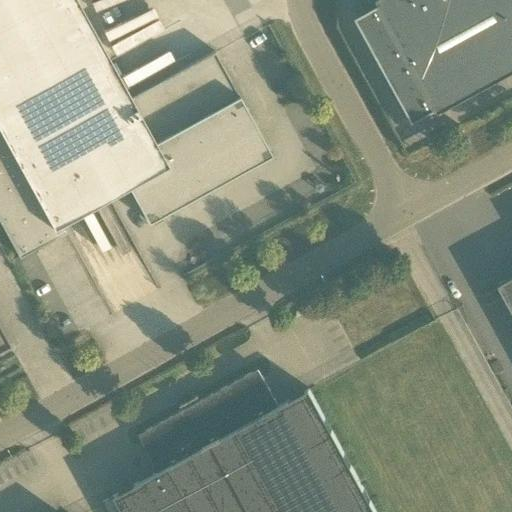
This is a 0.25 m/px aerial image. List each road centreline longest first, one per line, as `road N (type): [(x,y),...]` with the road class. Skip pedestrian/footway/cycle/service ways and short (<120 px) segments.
road 1 (unclassified): [(0,437),(408,214)]
road 2 (unclassified): [(408,214),(307,27),(303,0)]
road 3 (unknown): [(64,402),(0,290)]
